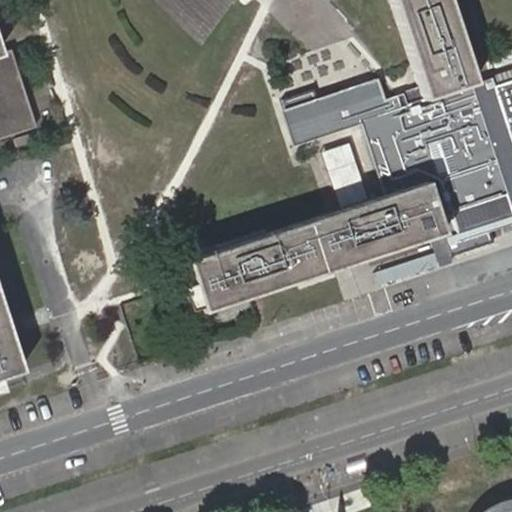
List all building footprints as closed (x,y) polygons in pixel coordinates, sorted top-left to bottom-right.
[(386,0),(415,93),(422,117),(477,98),(467,63),(446,0),(386,0)] [(0,394),(1,394),(0,390),(0,382),(20,376),(0,314),(0,137),(34,126),(9,49),(0,52),(0,394)] [(511,86),(477,98),(422,117),(415,93),(400,98),(382,104),(375,83),(339,95),(313,105),(310,94),(278,105),(289,137),(292,148),(313,141),(329,135),(355,126),(359,136),(375,181),(381,199),(426,184),(443,235),(453,267),(463,263),(488,255),(497,252),(489,229),(511,220),(511,86)] [(341,213),(369,203),(348,141),(319,151),(341,213)] [(426,184),(381,199),(369,203),(341,213),(326,218),(184,267),(188,281),(191,288),(178,293),(186,314),(198,310),(201,317),(335,272),(430,239),(443,235),(426,184)] [(511,511),(511,497),(505,500),(498,505),(490,510),(488,511),(511,511)]
